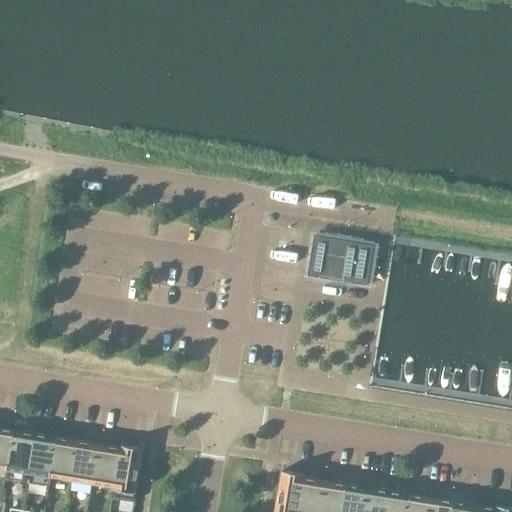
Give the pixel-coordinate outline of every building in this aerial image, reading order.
[(315,236),(309,275),(367,284),(374,245),(315,236)] [(5,479),(6,479),(14,430),(0,427),(0,467),(7,469),(5,479)] [(6,479),(28,482),(35,433),(14,430),(6,479)] [(28,482),(49,486),(57,437),(35,433),(28,482)] [(51,476),(72,479),(78,440),(57,437),(49,486),(50,486),(51,476)] [(72,479),(93,483),(100,444),(78,440),(72,479)] [(93,483),(113,486),(120,447),(100,444),(93,483)] [(120,447),(113,486),(112,498),(135,502),(143,448),(120,445),(120,447)] [(275,511),(298,511),(305,474),(282,471),(275,511)] [(306,475),(305,474),(298,511),(320,511),(326,480),(305,477),(306,475)] [(326,480),(320,511),(342,511),(343,507),(344,499),(347,483),(342,483),(326,480)] [(343,507),(342,511),(364,511),(368,487),(347,483),(344,499),(343,507)] [(364,511),(386,511),(390,490),(368,487),(364,511)] [(390,490),(386,511),(407,511),(411,494),(390,490)] [(407,511),(429,511),(432,497),(411,494),(407,511)] [(451,511),(454,501),(432,497),(429,511),(451,511)] [(473,511),(475,504),(474,504),(454,501),(451,511),(473,511)]
